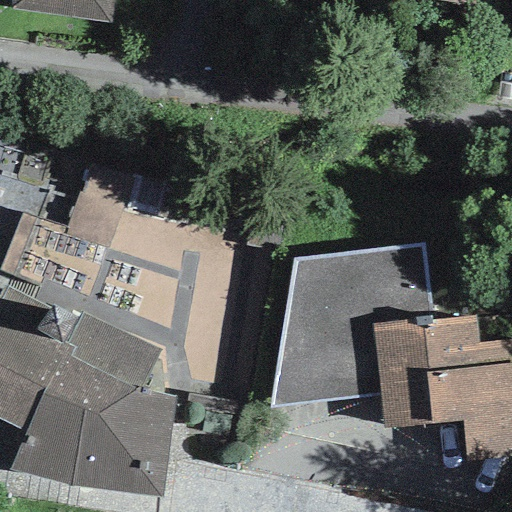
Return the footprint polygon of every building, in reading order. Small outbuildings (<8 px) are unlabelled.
[(112,0),(12,0),(11,10),(109,24),(112,0)] [(129,250),(141,252),(154,189),(89,176),(74,247),(128,258),(129,250)] [(371,324),(430,315),(420,246),(290,260),(267,408),(378,395),(371,324)] [(371,324),(378,395),(380,431),(459,422),(464,463),(511,457),(511,338),(475,343),(472,317),(431,322),(430,315),(371,324)] [(186,402),(0,351),(0,462),(157,506),(186,402)]
